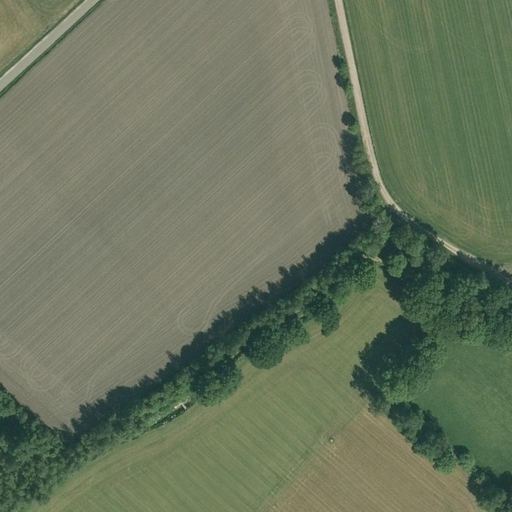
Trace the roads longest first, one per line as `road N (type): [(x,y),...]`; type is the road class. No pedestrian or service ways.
road 1 (track): [(388,203),(370,165),(337,0)]
road 2 (track): [(511,283),(388,203)]
road 3 (unclassified): [(0,86),(93,0)]
